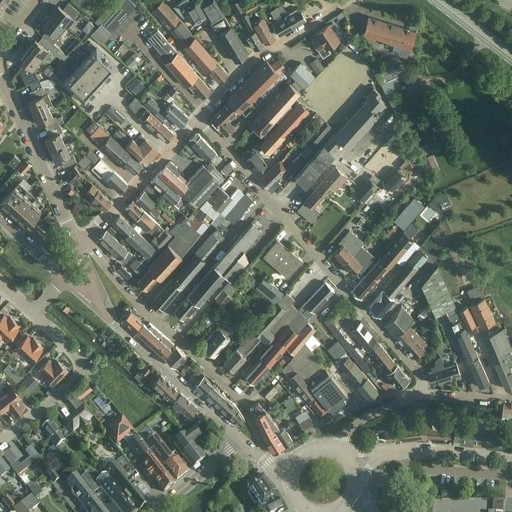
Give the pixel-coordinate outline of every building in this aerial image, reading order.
[(121,0),(122,0),(100,24),(110,33),(110,34),(136,6),(130,0),(121,0)] [(197,0),(190,0),(180,6),(191,25),(206,17),(210,25),(225,16),(214,0),(208,0),(200,5),(197,0)] [(238,0),(236,0),(230,4),(236,15),(239,13),(241,17),(249,29),(247,31),(249,34),(245,36),(254,50),(264,44),(255,30),(253,27),(246,14),(244,10),(240,3),(238,0)] [(239,0),(246,12),(257,6),(253,1),(239,0)] [(194,37),(162,1),(152,11),(170,31),(183,46),(207,72),(208,71),(219,83),(228,74),(217,62),(205,48),(196,39),(194,36),(194,37)] [(58,6),(50,16),(63,26),(65,28),(67,29),(74,20),(73,19),(75,16),(78,12),(67,3),(64,8),(62,10),(58,6)] [(277,8),(282,16),(287,13),(282,5),(277,8)] [(281,16),(282,16),(277,8),(273,10),(270,12),(275,21),(271,24),(278,36),(289,29),(284,19),(281,16)] [(284,19),(289,29),(305,20),(299,9),(298,8),(284,16),(285,18),(284,19)] [(45,31),(41,36),(44,38),(53,44),(56,40),(57,39),(58,37),(65,28),(63,26),(50,16),(49,17),(47,17),(45,18),(44,20),(43,22),(43,24),(44,24),(42,26),(47,29),(45,31)] [(410,49),(416,31),(368,16),(362,34),(383,40),(382,42),(394,46),(394,44),(400,46),(397,55),(407,58),(410,49)] [(265,43),(274,38),(263,19),(253,25),(265,43)] [(99,26),(91,35),(101,44),(108,36),(110,33),(100,24),(99,26)] [(330,53),(327,49),(339,41),(328,25),(316,33),(318,36),(312,40),(318,50),(319,50),(323,57),(330,53)] [(235,62),(247,54),(231,27),(218,35),(235,62)] [(210,90),(157,30),(147,39),(158,51),(156,53),(185,86),(187,85),(193,92),(195,90),(202,98),(210,90)] [(77,37),(70,44),(76,49),(82,42),(77,37)] [(35,40),(27,50),(40,61),(43,63),(51,53),(48,51),(53,44),(44,38),(39,44),(35,40)] [(354,39),(348,45),(356,52),(362,47),(354,39)] [(79,64),(63,82),(84,102),(101,84),(117,67),(95,47),(79,64)] [(78,48),(72,54),(76,58),(81,52),(78,48)] [(21,67),(19,70),(20,73),(23,81),(26,86),(39,80),(39,79),(42,78),(39,73),(37,74),(36,72),(39,67),(37,65),(40,61),(27,50),(24,54),(19,60),(24,63),(21,67)] [(61,63),(67,56),(59,50),(54,57),(61,63)] [(131,68),(138,62),(131,55),(125,61),(131,68)] [(317,57),(309,62),(316,73),(323,68),(317,57)] [(287,70),(279,59),(278,59),(278,60),(270,66),(266,62),(227,99),(229,101),(210,120),(219,129),(219,128),(226,135),(234,127),(229,122),(239,112),(240,112),(278,75),(279,75),(287,70)] [(386,83),(398,77),(390,59),(378,65),(386,83)] [(65,61),(60,67),(64,71),(69,65),(65,61)] [(300,63),(289,74),(295,80),(291,84),(299,91),(303,87),(303,88),(314,77),(300,63)] [(53,75),(49,80),(55,85),(59,81),(53,75)] [(136,94),(144,86),(135,77),(127,85),(136,94)] [(32,100),(28,102),(33,113),(48,107),(52,104),(47,94),(45,94),(42,86),(40,81),(30,86),(32,91),(29,92),(32,100)] [(251,125),(250,126),(261,136),(264,133),(275,121),(290,105),(300,94),(290,85),(289,84),(251,125)] [(173,98),(178,92),(173,87),(167,93),(173,98)] [(332,134),(323,144),(331,151),(340,141),(349,149),(350,148),(369,127),(388,105),(378,97),(381,94),(373,87),(364,97),(367,99),(334,134),(333,133),(332,134)] [(135,97),(128,105),(135,113),(142,105),(136,99),(135,97)] [(150,97),(144,104),(167,125),(172,120),(179,127),(180,127),(188,118),(172,103),(165,111),(150,97)] [(135,113),(134,113),(155,132),(166,142),(173,134),(162,124),(149,112),(150,112),(142,105),(135,113)] [(248,150),(241,155),(243,158),(255,173),(267,164),(258,153),(262,148),(269,155),(285,137),(303,117),(293,108),(290,105),(275,121),(278,124),(275,128),(275,127),(268,135),(265,133),(264,133),(261,136),(262,137),(265,139),(259,145),(257,143),(250,152),(249,151),(248,150)] [(48,107),(33,113),(38,125),(43,122),(46,130),(59,124),(64,122),(61,116),(56,118),(55,116),(53,117),(48,107)] [(115,110),(111,116),(120,124),(125,119),(115,110)] [(313,115),(296,134),(301,137),(317,118),(313,115)] [(438,117),(428,122),(431,127),(440,122),(438,117)] [(317,120),(306,132),(311,136),(321,124),(317,120)] [(49,137),(44,139),(50,151),(65,144),(60,133),(63,132),(59,124),(46,130),(49,137)] [(91,134),(90,135),(100,145),(121,164),(126,168),(127,167),(134,173),(142,165),(130,154),(109,135),(99,126),(91,134)] [(121,143),(127,138),(117,129),(112,135),(121,143)] [(134,140),(152,157),(158,150),(140,133),(134,140)] [(221,159),(197,133),(188,140),(207,160),(209,158),(215,165),(221,159)] [(152,157),(134,140),(132,138),(125,145),(145,164),(152,157)] [(65,144),(50,151),(55,162),(60,160),(61,162),(63,168),(76,162),(74,157),(72,153),(70,155),(65,144)] [(323,144),(294,177),(305,186),(334,154),(331,151),(323,144)] [(408,145),(403,150),(408,154),(411,151),(411,150),(412,150),(408,145)] [(421,156),(428,153),(424,145),(417,148),(421,156)] [(90,150),(86,155),(95,163),(99,158),(95,154),(90,150)] [(300,152),(292,162),(299,169),(300,169),(308,160),(300,152)] [(437,166),(432,153),(422,157),(427,170),(437,166)] [(13,168),(20,160),(14,155),(7,163),(9,164),(13,168)] [(409,155),(399,166),(406,173),(416,162),(409,155)] [(86,171),(90,167),(88,165),(92,162),(85,156),(78,163),(86,171)] [(23,174),(31,165),(32,165),(25,159),(17,169),(23,174)] [(100,159),(91,169),(101,178),(102,176),(105,179),(119,192),(127,184),(111,169),(110,168),(106,164),(100,159)] [(271,193),(280,184),(276,180),(288,168),(279,160),(259,181),(271,193)] [(177,168),(170,161),(166,166),(166,165),(158,173),(180,193),(181,193),(196,208),(220,182),(221,183),(225,179),(209,163),(206,167),(205,166),(204,167),(202,164),(186,182),(181,178),(180,179),(177,176),(179,174),(175,170),(177,168)] [(225,176),(232,169),(233,168),(229,163),(220,171),(225,176)] [(71,184),(81,174),(74,167),(65,178),(71,184)] [(322,181),(331,188),(335,191),(347,177),(343,174),(335,167),(322,181)] [(392,192),(406,177),(396,169),(383,184),(392,192)] [(158,174),(150,182),(162,193),(164,195),(173,203),(179,208),(186,200),(181,196),(172,187),(169,185),(158,174)] [(363,203),(378,186),(368,178),(353,195),(363,203)] [(314,207),(331,188),(322,181),(297,210),(311,222),(320,212),(314,207)] [(0,204),(8,211),(27,190),(18,183),(0,203),(0,204)] [(103,210),(111,202),(92,185),(85,192),(91,198),(90,198),(91,199),(91,202),(95,206),(96,205),(97,205),(103,210)] [(148,185),(143,190),(154,200),(158,194),(148,185)] [(230,197),(224,191),(219,187),(211,197),(209,195),(198,207),(184,223),(182,226),(181,227),(177,223),(169,231),(175,236),(167,245),(147,267),(149,270),(142,277),(137,282),(146,291),(158,278),(160,280),(181,258),(181,257),(214,219),(219,213),(220,213),(224,216),(243,194),(237,188),(230,197)] [(16,219),(35,197),(27,190),(8,211),(16,219)] [(143,190),(135,199),(147,210),(149,212),(155,218),(160,212),(152,205),(152,204),(155,201),(154,200),(143,190)] [(443,211),(452,207),(445,191),(436,196),(443,211)] [(232,223),(252,200),(245,194),(225,216),(231,222),(232,223)] [(31,219),(31,220),(44,205),(35,197),(16,219),(25,226),(31,219)] [(414,197),(394,220),(404,229),(418,212),(424,206),(414,197)] [(151,234),(159,226),(154,221),(133,201),(125,209),(147,230),(151,234)] [(161,214),(172,224),(175,221),(164,211),(161,214)] [(48,213),(43,218),(52,226),(57,221),(48,213)] [(119,216),(112,224),(125,236),(133,228),(119,216)] [(361,227),(365,222),(360,218),(356,223),(361,227)] [(46,233),(31,220),(31,219),(25,226),(24,228),(39,241),(46,233)] [(230,281),(244,265),(248,261),(244,251),(261,231),(251,223),(213,266),(174,312),(183,319),(197,304),(199,306),(224,276),(230,281)] [(389,267),(413,240),(410,237),(417,229),(410,223),(403,231),(379,259),(380,259),(353,290),(361,298),(367,291),(369,293),(375,285),(374,284),(389,267)] [(112,236),(116,232),(110,226),(106,230),(112,236)] [(439,226),(431,236),(438,242),(446,232),(439,226)] [(392,227),(385,236),(390,240),(397,232),(392,227)] [(133,228),(125,236),(127,238),(131,242),(137,248),(145,255),(144,257),(143,256),(138,261),(144,266),(150,260),(158,251),(155,248),(145,240),(139,234),(133,229),(133,228)] [(158,250),(171,236),(166,232),(168,230),(165,228),(156,238),(155,236),(150,242),(158,250)] [(195,252),(183,266),(193,274),(205,261),(203,259),(220,240),(221,241),(224,237),(215,229),(211,233),(195,252)] [(106,230),(98,239),(109,249),(117,241),(106,231),(106,230)] [(352,254),(360,245),(363,242),(349,230),(337,244),(339,246),(337,247),(338,248),(333,252),(342,263),(352,255),(352,254)] [(117,241),(109,249),(111,251),(125,264),(132,255),(127,251),(122,246),(126,241),(123,239),(119,243),(117,241)] [(301,261),(279,242),(272,251),(269,249),(262,257),(287,278),(301,261)] [(352,255),(342,263),(352,274),(362,265),(354,257),(356,254),(359,257),(365,250),(360,245),(352,254),(352,255)] [(393,296),(427,258),(417,249),(384,288),(393,296)] [(136,258),(128,266),(138,274),(145,267),(144,266),(138,261),(137,259),(136,258)] [(127,280),(132,275),(121,265),(116,270),(127,280)] [(183,266),(151,303),(159,311),(180,287),(181,288),(193,274),(183,266)] [(437,266),(420,285),(435,316),(445,311),(446,313),(452,327),(455,333),(464,328),(455,307),(456,307),(438,266),(437,266)] [(244,273),(241,276),(249,282),(252,278),(251,276),(246,271),(244,273)] [(274,303),(282,293),(264,278),(255,288),(274,303)] [(222,307),(224,305),(231,296),(227,293),(230,290),(233,285),(229,282),(215,300),(222,307)] [(299,311),(307,318),(314,311),(333,291),(325,283),(299,311)] [(471,302),(484,296),(480,285),(466,290),(471,302)] [(383,290),(369,306),(379,315),(394,299),(392,297),(393,296),(384,288),(383,289),(383,290)] [(265,342),(295,308),(290,304),(294,300),(286,292),(277,302),(251,330),(252,331),(239,344),(223,362),(232,370),(245,356),(260,338),(265,342)] [(480,329),(495,322),(484,298),(468,305),(480,329)] [(60,301),(57,305),(62,310),(65,305),(60,301)] [(65,305),(62,310),(67,314),(69,310),(74,314),(75,312),(70,308),(68,307),(65,305)] [(458,310),(457,310),(458,312),(466,329),(467,328),(469,334),(478,330),(475,324),(476,324),(467,305),(459,309),(458,310)] [(402,306),(384,324),(394,335),(408,323),(413,319),(413,318),(402,306)] [(431,311),(427,306),(420,311),(424,317),(431,311)] [(307,318),(299,311),(295,308),(265,342),(251,359),(251,361),(252,362),(254,362),(260,356),(261,357),(244,376),(251,383),(249,385),(251,387),(253,384),(271,365),(286,348),(307,322),(307,318)] [(134,330),(141,321),(130,312),(123,320),(134,330)] [(8,320),(4,316),(0,319),(0,338),(1,337),(6,341),(18,329),(16,328),(18,326),(10,318),(8,320)] [(365,373),(370,369),(328,317),(323,321),(365,373)] [(228,336),(236,327),(227,318),(220,327),(219,327),(218,328),(216,328),(202,345),(205,348),(204,350),(213,357),(229,339),(229,338),(229,337),(228,336)] [(294,355),(309,348),(318,341),(311,334),(312,333),(316,329),(315,329),(308,322),(307,322),(286,348),(294,355)] [(386,373),(396,364),(361,322),(351,330),(386,373)] [(148,327),(143,323),(135,331),(163,356),(173,345),(150,324),(148,327)] [(408,323),(394,335),(396,338),(403,345),(405,347),(410,342),(418,335),(408,323)] [(316,329),(312,333),(316,338),(321,333),(317,328),(315,329),(316,329)] [(492,358),(503,353),(511,349),(504,329),(484,337),(492,358)] [(467,360),(477,356),(465,330),(455,334),(467,360)] [(410,342),(405,347),(414,358),(420,352),(421,354),(423,354),(425,352),(425,350),(422,347),(426,344),(419,335),(418,335),(410,342)] [(31,341),(27,337),(14,351),(18,355),(20,353),(29,362),(41,350),(40,349),(42,347),(34,339),(31,341)] [(337,341),(327,350),(330,354),(335,359),(341,354),(345,351),(339,344),(337,341)] [(175,367),(186,355),(176,346),(165,358),(175,367)] [(309,348),(294,355),(290,360),(308,383),(312,389),(328,408),(331,412),(332,411),(332,412),(343,408),(345,401),(349,398),(330,374),(330,375),(325,369),(309,348)] [(342,355),(335,360),(338,364),(353,381),(362,373),(348,356),(344,352),(342,355)] [(503,353),(492,358),(505,388),(511,385),(511,374),(511,375),(509,367),(511,365),(511,356),(510,352),(504,355),(503,353)] [(477,356),(467,360),(479,387),(489,382),(477,356)] [(444,367),(440,357),(434,362),(436,366),(431,368),(432,372),(428,373),(431,383),(460,374),(456,363),(444,367)] [(276,364),(280,368),(286,362),(282,358),(276,364)] [(55,366),(49,360),(39,369),(44,374),(43,375),(53,385),(67,371),(58,362),(55,366)] [(307,401),(315,394),(289,361),(282,369),(289,378),(307,401)] [(8,364),(3,369),(16,382),(21,377),(8,364)] [(396,364),(386,373),(398,388),(408,380),(396,364)] [(144,377),(146,374),(150,370),(146,366),(142,371),(140,374),(144,377)] [(362,373),(353,381),(368,399),(377,391),(362,373)] [(178,390),(160,374),(157,378),(153,382),(152,383),(151,384),(157,389),(158,388),(170,399),(178,390)] [(29,375),(18,385),(29,395),(39,385),(29,375)] [(213,402),(221,392),(203,376),(193,387),(211,404),(213,402)] [(77,393),(75,394),(80,400),(92,390),(87,383),(77,393)] [(269,400),(281,387),(277,383),(273,387),(264,396),(269,400)] [(21,398),(11,386),(4,392),(2,392),(0,393),(0,407),(3,412),(9,408),(14,415),(25,407),(19,399),(21,398)] [(188,416),(196,407),(179,392),(175,397),(176,398),(173,401),(174,402),(172,404),(180,411),(186,416),(187,415),(188,416)] [(221,392),(213,402),(224,412),(239,425),(244,419),(237,406),(221,392)] [(330,413),(316,395),(307,402),(310,406),(311,404),(322,419),(330,413)] [(263,437),(275,430),(279,428),(265,410),(258,403),(250,406),(254,415),(263,436),(263,437)] [(81,432),(89,425),(86,422),(92,418),(83,407),(64,421),(73,433),(78,429),(81,432)] [(495,409),(494,418),(501,419),(501,421),(511,421),(511,407),(510,410),(506,409),(506,410),(495,409)] [(174,484),(164,471),(121,416),(104,430),(116,445),(122,440),(146,469),(143,472),(151,482),(154,479),(164,492),(174,484)] [(96,421),(101,427),(105,424),(100,417),(96,421)] [(310,418),(299,423),(299,424),(302,429),(313,423),(310,418)] [(49,422),(40,429),(56,447),(64,440),(49,422)] [(424,425),(426,435),(449,436),(450,426),(430,424),(424,425)] [(386,441),(426,435),(424,425),(385,430),(378,432),(374,433),(375,435),(378,434),(378,437),(385,436),(386,441)] [(193,469),(205,459),(194,445),(206,436),(196,426),(173,444),(175,447),(193,469)] [(38,427),(32,431),(37,437),(43,433),(38,427)] [(275,430),(263,437),(273,453),(293,442),(286,432),(287,432),(285,428),(284,427),(276,432),(275,430)] [(484,441),(485,432),(486,432),(454,427),(453,437),(484,441)] [(172,459),(147,428),(139,434),(146,444),(145,445),(175,483),(188,473),(178,459),(175,456),(172,459)] [(54,447),(47,452),(50,456),(57,450),(54,447)] [(115,463),(114,461),(113,460),(109,459),(106,459),(103,462),(102,465),(102,468),(104,470),(138,511),(149,503),(148,503),(150,501),(151,497),(140,484),(135,482),(133,484),(116,463),(115,463)] [(11,465),(9,466),(17,476),(24,471),(31,465),(27,460),(20,465),(16,461),(11,465)] [(127,465),(125,466),(132,474),(136,472),(129,463),(127,465)] [(53,483),(59,479),(51,469),(46,473),(53,483)] [(87,473),(81,478),(93,493),(100,488),(120,511),(136,511),(119,490),(106,473),(96,481),(95,482),(87,473)] [(105,511),(76,475),(66,483),(72,490),(70,491),(77,500),(79,499),(84,506),(83,507),(87,511),(88,510),(89,511),(105,511)] [(282,509),(276,500),(277,500),(263,476),(247,486),(261,509),(265,507),(267,511),(275,511),(276,511),(281,511),(283,511),(282,509)] [(29,491),(35,498),(42,493),(36,485),(29,491)] [(20,504),(12,510),(13,511),(29,511),(39,504),(31,495),(20,504)] [(15,506),(7,496),(2,499),(10,510),(15,506)] [(502,511),(503,501),(493,500),(492,511),(502,511)]
